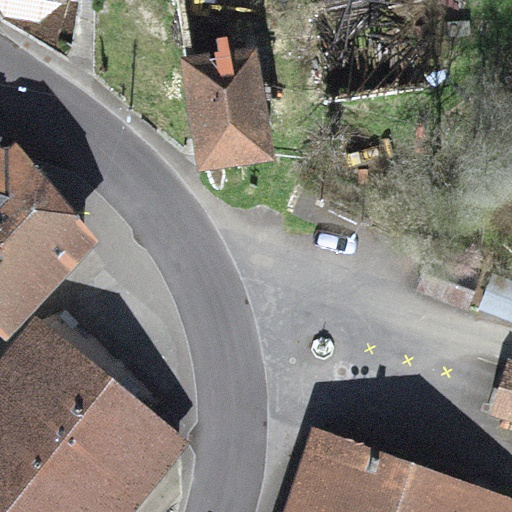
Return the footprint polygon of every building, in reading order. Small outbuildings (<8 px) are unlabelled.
[(0,0),(0,5),(9,19),(47,26),(68,5),(68,0),(0,0)] [(162,0),(170,61),(176,61),(247,52),(248,64),(302,58),(305,85),(417,72),(408,0),(162,0)] [(260,160),(248,64),(247,52),(176,61),(188,169),(260,160)] [(0,188),(20,169),(0,150),(0,188)] [(0,188),(0,336),(94,241),(20,169),(0,188)] [(429,255),(417,290),(471,308),(483,273),(429,255)] [(27,322),(0,355),(0,511),(130,511),(183,446),(27,322)] [(511,362),(504,360),(487,415),(511,422),(511,362)] [(511,511),(511,491),(309,436),(288,511),(511,511)]
